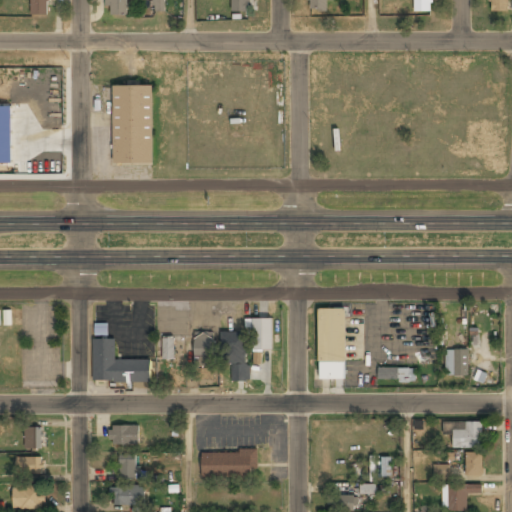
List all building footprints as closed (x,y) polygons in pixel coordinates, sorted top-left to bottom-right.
[(48,0),(31,0),(31,16),(48,16),(48,0)] [(106,0),(106,16),(127,16),(127,0),(106,0)] [(164,0),(151,0),(152,13),(165,12),(164,0)] [(231,0),(231,13),(248,13),(248,0),(231,0)] [(308,0),(308,11),(328,11),(328,0),(308,0)] [(413,0),(413,12),(432,12),(432,0),(413,0)] [(489,0),(489,12),(511,12),(511,0),(489,0)] [(152,86),(112,86),(112,164),(152,164),(152,86)] [(344,309),(317,309),(318,380),(345,380),(344,309)] [(248,319),(248,331),(253,331),(253,352),(272,352),(272,319),(248,319)] [(232,364),(232,382),(248,382),(247,333),(221,334),(222,364),(232,364)] [(213,337),(194,337),(194,358),(213,358),(213,337)] [(92,340),(92,382),(150,382),(150,361),(115,361),(115,340),(92,340)] [(173,340),(163,340),(163,359),(172,359),(173,340)] [(468,350),(445,350),(445,377),(468,377),(468,350)] [(415,382),(415,369),(378,369),(378,382),(415,382)] [(481,449),(481,423),(443,423),(443,436),(453,436),(452,449),(481,449)] [(139,426),(109,426),(109,446),(139,446),(139,426)] [(42,450),(42,428),(24,428),(24,450),(42,450)] [(202,478),(257,478),(257,452),(202,452),(202,478)] [(465,453),(465,477),(482,477),(482,453),(465,453)] [(119,456),(119,481),(136,481),(136,456),(119,456)] [(16,476),(43,476),(43,458),(16,458),(16,476)] [(382,459),(382,478),(390,478),(390,459),(382,459)] [(433,480),(449,480),(449,465),(433,465),(433,480)] [(375,484),(360,484),(360,494),(375,493),(375,484)] [(443,485),(443,511),(466,511),(466,494),(481,494),(481,485),(443,485)] [(144,488),(111,488),(111,506),(144,506),(144,488)] [(12,489),(12,510),(44,510),(44,489),(12,489)] [(356,511),(356,497),(330,497),(330,511),(356,511)]
